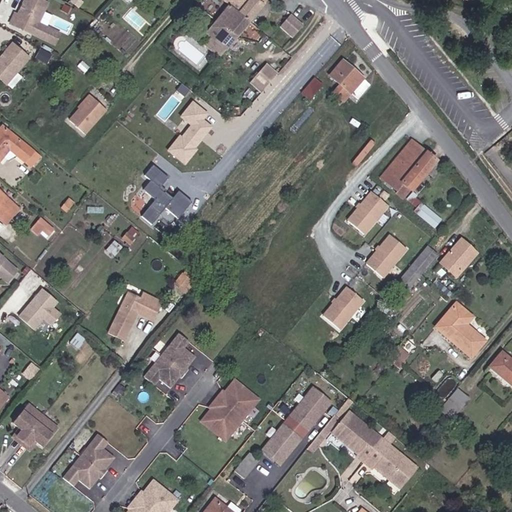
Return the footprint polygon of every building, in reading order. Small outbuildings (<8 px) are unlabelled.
[(47,1),(44,0),(23,0),(22,4),(24,5),(22,9),(20,8),(17,14),(14,12),(10,22),(54,42),(59,32),(43,24),(42,26),(37,23),(47,1)] [(221,0),(220,2),(225,6),(247,23),(264,3),(260,0),(221,0)] [(205,44),(218,57),(247,23),(225,6),(199,39),(205,44)] [(284,15),(273,28),(286,39),(297,26),(284,15)] [(0,74),(7,80),(29,55),(14,42),(0,57),(0,74)] [(218,57),(205,44),(199,51),(212,64),(218,57)] [(50,60),(54,50),(41,45),(37,54),(50,60)] [(342,92),(355,76),(334,59),(323,74),(333,82),(325,92),(335,100),(342,92)] [(261,63),(248,80),(259,89),(273,73),(261,63)] [(312,100),(324,84),(314,76),(302,92),(312,100)] [(342,92),(351,98),(363,82),(355,76),(342,92)] [(79,112),(83,115),(94,102),(88,97),(76,110),(79,112)] [(169,152),(187,165),(214,126),(205,120),(211,112),(193,99),(181,117),(188,122),(169,152)] [(69,123),(82,134),(104,109),(94,102),(83,115),(79,112),(69,123)] [(29,165),(38,154),(6,129),(0,135),(0,162),(3,165),(13,153),(29,165)] [(390,194),(397,185),(420,154),(404,141),(373,180),(390,194)] [(397,185),(407,193),(431,162),(420,154),(397,185)] [(164,209),(180,219),(193,200),(178,190),(174,196),(161,188),(170,175),(152,163),(145,175),(152,180),(144,191),(155,198),(142,217),(154,225),(164,209)] [(387,203),(371,190),(347,219),(363,233),(387,203)] [(0,213),(10,201),(0,192),(0,213)] [(0,213),(0,218),(4,221),(16,206),(10,201),(0,213)] [(422,201),(415,210),(436,228),(443,219),(422,201)] [(49,237),(56,228),(41,217),(34,226),(49,237)] [(130,244),(139,231),(131,225),(122,239),(130,244)] [(366,262),(382,275),(406,246),(390,233),(366,262)] [(448,270),(455,276),(474,252),(460,241),(446,259),(451,264),(448,270)] [(401,277),(411,285),(435,255),(425,247),(401,277)] [(455,276),(459,278),(478,254),(474,252),(455,276)] [(0,276),(6,281),(16,270),(0,256),(0,276)] [(339,329),(363,299),(346,286),(322,315),(339,329)] [(62,316),(54,309),(58,304),(42,291),(20,319),(36,332),(45,321),(53,327),(62,316)] [(110,333),(117,337),(127,342),(142,313),(148,316),(154,319),(162,303),(150,297),(146,295),(143,301),(130,295),(110,333)] [(470,356),(484,340),(468,328),(466,330),(463,328),(471,317),(455,304),(436,329),(470,356)] [(183,376),(180,373),(186,367),(189,369),(196,361),(182,350),(189,342),(179,334),(145,375),(155,384),(162,375),(175,385),(183,376)] [(511,385),(511,361),(498,350),(485,365),(511,385)] [(183,376),(186,378),(192,371),(189,369),(186,367),(180,373),(183,376)] [(259,403),(236,383),(235,383),(223,398),(224,399),(227,401),(215,413),(213,412),(212,411),(202,423),(203,424),(225,443),(259,403)] [(445,399),(457,409),(467,397),(455,387),(445,399)] [(278,466),(299,441),(294,437),(301,429),(306,434),(330,405),(312,390),(260,451),(278,466)] [(227,401),(224,399),(223,398),(220,396),(209,409),(212,411),(213,412),(215,413),(227,401)] [(314,453),(354,402),(351,401),(310,450),(314,453)] [(21,449),(43,423),(23,407),(8,425),(13,430),(17,433),(11,441),(21,449)] [(361,422),(350,413),(333,434),(344,443),(361,422)] [(385,441),(361,422),(344,443),(360,456),(359,458),(366,464),(385,441)] [(34,449),(37,451),(54,432),(43,423),(21,449),(24,452),(30,446),(34,449)] [(299,441),(306,434),(301,429),(294,437),(299,441)] [(21,449),(11,441),(17,433),(13,430),(3,441),(18,453),(21,449)] [(419,468),(385,441),(366,464),(374,470),(376,468),(403,489),(419,468)] [(101,479),(109,469),(99,460),(105,453),(93,444),(61,482),(74,492),(80,485),(90,493),(96,486),(93,484),(98,477),(101,479)] [(18,453),(25,459),(34,449),(30,446),(24,452),(21,449),(18,453)] [(229,476),(237,483),(252,465),(243,458),(229,476)] [(96,486),(97,487),(103,481),(101,479),(98,477),(93,484),(96,486)] [(134,511),(172,511),(180,504),(157,485),(146,499),(147,500),(137,511),(135,511),(134,511)] [(131,508),(134,511),(145,498),(141,495),(131,508)] [(135,511),(137,511),(147,500),(146,499),(145,498),(134,511),(135,511)] [(220,511),(208,502),(199,511),(220,511)]
